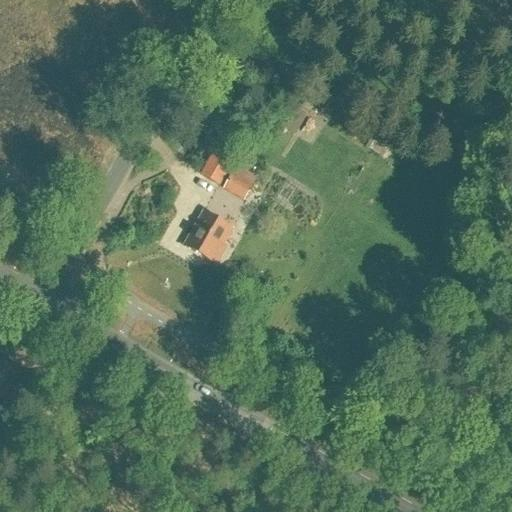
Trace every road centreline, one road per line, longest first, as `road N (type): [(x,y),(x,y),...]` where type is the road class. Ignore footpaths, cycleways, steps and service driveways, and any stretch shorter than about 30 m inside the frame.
road 1 (secondary): [(398,511),(43,307)]
road 2 (tertiary): [(43,307),(209,0)]
road 3 (track): [(282,511),(0,348)]
